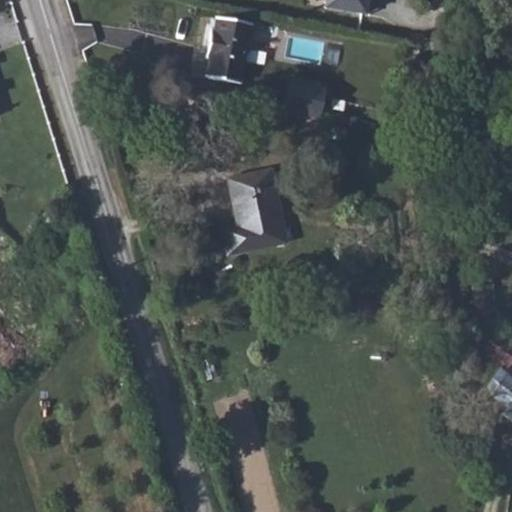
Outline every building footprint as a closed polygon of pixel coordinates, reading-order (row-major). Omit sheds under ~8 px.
[(326,0),(325,11),(369,18),(372,0),(326,0)] [(251,24),(217,18),(215,28),(211,27),(206,59),(209,60),(206,77),(240,83),(251,24)] [(313,88),(288,85),(286,100),(311,103),(313,88)] [(265,127),(212,104),(209,109),(215,119),(207,140),(230,148),(235,136),(257,145),(265,127)] [(285,242),(271,171),(228,180),(238,228),(223,231),(228,254),(285,242)] [(491,280),(472,283),(476,319),(494,311),(491,280)] [(406,309),(442,306),(440,284),(404,288),(406,309)] [(511,363),(511,347),(485,328),(481,341),(479,345),(509,368),(511,363)] [(511,377),(499,369),(487,388),(495,398),(507,409),(503,415),(511,420),(511,377)]
